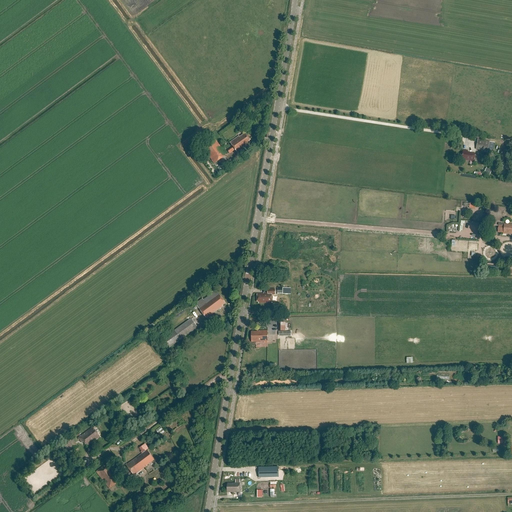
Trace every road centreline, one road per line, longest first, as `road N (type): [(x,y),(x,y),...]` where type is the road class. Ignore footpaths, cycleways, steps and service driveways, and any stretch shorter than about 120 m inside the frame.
road 1 (secondary): [(207,511),(295,0)]
road 2 (unknown): [(88,462),(230,376)]
